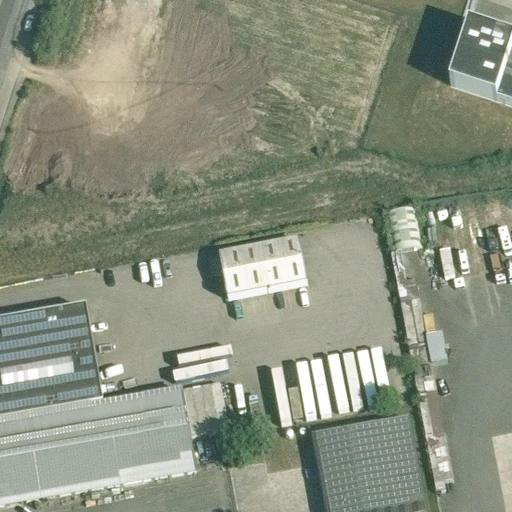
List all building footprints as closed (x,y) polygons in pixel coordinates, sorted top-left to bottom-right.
[(511,41),(471,28),(452,88),(511,107),(511,41)] [(301,244),(222,260),(230,303),(310,287),(301,244)] [(85,311),(0,325),(0,425),(102,408),(85,311)] [(184,395),(0,426),(0,509),(198,475),(184,395)] [(427,511),(411,423),(314,441),(327,511),(427,511)]
